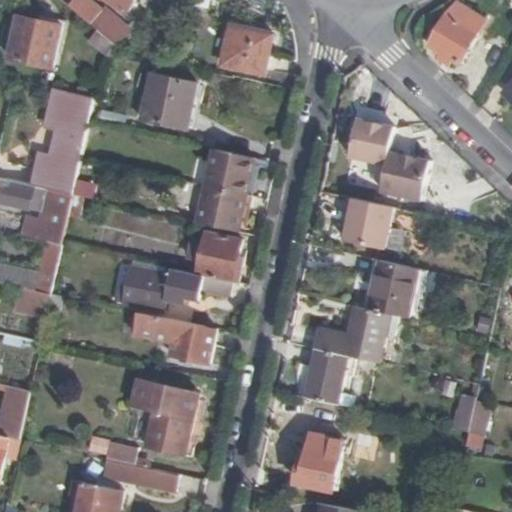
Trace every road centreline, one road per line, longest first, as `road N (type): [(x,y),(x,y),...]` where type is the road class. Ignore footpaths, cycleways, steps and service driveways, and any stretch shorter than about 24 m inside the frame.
road 1 (residential): [(348,23),(326,50),(224,511)]
road 2 (residential): [(348,23),(511,168)]
